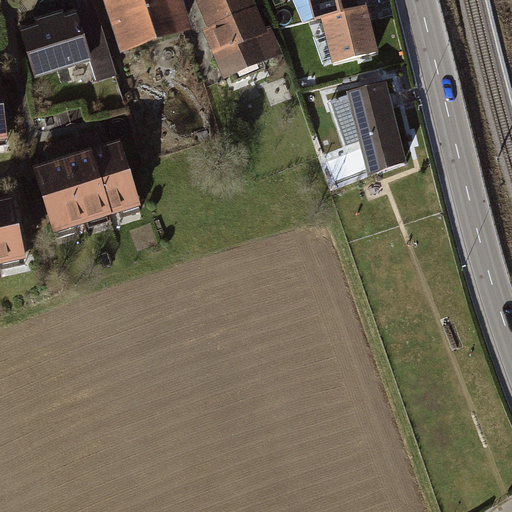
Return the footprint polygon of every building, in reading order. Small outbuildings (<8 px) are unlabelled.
[(103,0),(122,58),(193,35),(182,0),(103,0)] [(255,0),(197,0),(211,31),(205,34),(226,83),(287,57),(277,33),(271,36),(255,0)] [(312,0),(315,13),(320,12),(354,4),(352,0),(312,0)] [(331,58),(369,49),(358,3),(354,4),(320,12),(331,58)] [(38,32),(22,37),(36,84),(92,67),(77,20),(64,23),(62,15),(35,23),(38,32)] [(117,57),(97,59),(99,78),(119,76),(117,57)] [(384,89),(334,103),(346,148),(361,144),(370,178),(406,168),(384,89)] [(85,134),(92,156),(112,221),(141,212),(121,147),(106,151),(99,130),(85,134)] [(72,138),(56,143),(83,230),(112,221),(92,156),(78,160),(72,138)] [(52,168),(34,173),(54,239),(83,230),(56,143),(45,146),(52,168)] [(0,270),(24,266),(12,203),(0,205),(0,270)]
